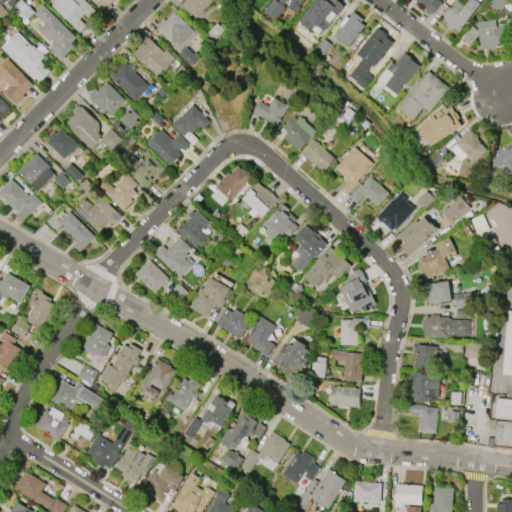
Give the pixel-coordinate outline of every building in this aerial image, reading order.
[(84,0),(97,12),(89,19),(84,15),(80,19),(86,26),(79,33),(51,5),(56,0),(84,0)] [(115,0),(110,5),(112,7),(105,14),(91,0),(115,0)] [(185,0),(212,0),(195,17),(191,14),(188,18),(178,8),(182,4),(181,4),(185,0)] [(264,11),(271,0),(275,0),(278,2),(279,0),(305,0),(305,1),(304,0),(302,0),(298,6),(299,7),(294,13),(286,7),(287,5),(285,3),(283,6),(285,7),(275,20),(264,11)] [(334,0),(342,6),(336,14),(329,10),(323,19),(329,24),(323,32),(314,26),(311,31),(298,21),(314,0),(334,0)] [(414,0),(438,0),(441,2),(430,15),(422,9),(423,7),(414,0)] [(475,0),(479,3),(457,31),(453,28),(452,30),(444,25),(446,22),(442,19),(445,15),(442,13),(447,6),(450,9),(457,0),(463,6),(467,0),(475,0)] [(486,3),(488,0),(504,0),(496,11),(486,3)] [(43,4),(76,38),(71,43),(74,46),(61,59),(50,47),(54,43),(50,39),(49,41),(38,30),(44,24),(33,13),(43,4)] [(193,30),(179,45),(174,41),(172,43),(158,29),(159,28),(156,26),(163,19),(165,21),(174,11),(193,30)] [(363,25),(347,46),(334,36),(341,27),(338,25),(345,16),(347,18),(352,12),(362,19),(359,23),(363,25)] [(471,26),(477,30),(476,22),(494,19),(495,27),(504,26),(507,46),(480,49),(478,34),(469,46),(461,39),(471,26)] [(16,32),(31,46),(32,45),(44,57),(40,61),(51,71),(39,83),(1,48),(16,32)] [(379,38),(382,35),(391,42),(386,49),(388,51),(384,57),(382,55),(372,67),(358,56),(375,35),(379,38)] [(149,39),(163,52),(166,50),(174,58),(170,61),(172,63),(164,71),(162,70),(161,71),(161,72),(160,73),(158,73),(156,76),(148,68),(147,69),(132,54),(142,44),(141,43),(146,39),(148,40),(149,39)] [(191,66),(179,54),(185,47),(193,54),(195,52),(200,57),(191,66)] [(418,66),(396,95),(383,85),(392,74),(385,68),(390,61),(394,64),(403,52),(414,61),(413,62),(418,66)] [(0,67),(8,59),(33,85),(23,95),(25,96),(16,105),(3,92),(10,85),(0,75),(0,67)] [(134,101),(108,75),(119,64),(120,66),(124,62),(127,66),(130,63),(137,69),(134,72),(148,86),(134,101)] [(359,67),(372,77),(363,89),(350,78),(359,67)] [(397,109),(427,71),(448,87),(429,112),(422,107),(412,120),(397,109)] [(104,113),(90,99),(91,97),(89,95),(95,89),(96,90),(105,81),(126,100),(111,115),(106,110),(104,113)] [(272,97),(287,106),(281,116),(280,116),(275,125),(258,115),(257,117),(251,114),(258,101),(267,106),(272,97)] [(0,99),(10,109),(1,118),(0,117),(0,99)] [(192,145),(171,125),(176,119),(177,120),(192,104),(210,121),(202,129),(199,126),(194,131),(193,130),(190,132),(198,140),(192,145)] [(91,150),(65,123),(74,114),(72,112),(79,105),(81,107),(82,106),(98,123),(99,124),(99,125),(99,126),(99,127),(99,128),(99,129),(99,130),(99,131),(99,132),(98,132),(101,136),(97,141),(98,142),(91,150)] [(427,126),(447,109),(450,113),(453,111),(461,120),(455,125),(457,127),(453,130),(451,128),(438,139),(427,126)] [(130,129),(119,119),(127,111),(130,113),(133,110),(139,116),(135,120),(137,122),(130,129)] [(315,131),(299,149),(297,147),(296,149),(284,139),(286,138),(283,135),(286,132),(281,127),(292,116),(296,119),(299,117),(300,118),(302,118),(304,119),(304,122),(315,131)] [(64,159),(47,142),(50,139),(48,137),(54,131),(56,133),(62,128),(78,144),(64,159)] [(111,128),(122,140),(111,150),(100,139),(111,128)] [(170,166),(146,143),(160,129),(172,140),(178,134),(188,143),(182,150),(181,149),(178,152),(181,155),(170,166)] [(470,130),(487,151),(472,163),(455,142),(470,130)] [(313,139),(334,159),(321,173),(300,153),(313,139)] [(511,176),(511,141),(491,151),(504,180),(511,176)] [(372,163),(356,181),(358,182),(346,195),(340,189),(348,180),(334,168),(353,147),(372,163)] [(149,151),(165,168),(150,182),(151,182),(144,189),(133,177),(133,176),(128,171),(130,169),(124,163),(132,155),(137,160),(141,156),(142,158),(149,151)] [(18,172),(36,153),(51,167),(50,168),(55,174),(38,192),(18,172)] [(71,164),(83,175),(77,181),(65,170),(71,164)] [(251,176),(231,200),(215,187),(227,172),(230,174),(237,166),(241,170),(243,168),(251,176)] [(64,189),(54,180),(61,173),(70,182),(64,189)] [(133,200),(122,211),(98,187),(105,180),(113,188),(127,174),(137,184),(132,189),(136,193),(130,198),(133,200)] [(370,176),(388,193),(377,206),(363,194),(356,203),(349,197),(360,184),(362,185),(370,176)] [(0,195),(0,190),(11,179),(29,196),(32,193),(42,202),(23,222),(16,215),(23,208),(22,206),(17,212),(0,195)] [(278,199),(261,218),(240,199),(256,181),(264,189),(265,188),(278,199)] [(434,198),(424,208),(416,200),(426,190),(434,198)] [(375,217),(391,199),(392,200),(400,192),(407,199),(405,201),(414,209),(396,228),(395,227),(391,231),(388,229),(386,230),(379,224),(380,222),(375,217)] [(441,213),(460,196),(470,208),(451,224),(441,213)] [(99,232),(77,211),(84,204),(81,202),(84,199),(86,201),(87,200),(93,205),(95,203),(96,204),(102,198),(121,216),(113,224),(110,221),(99,232)] [(285,241),(279,236),(272,243),(257,230),(282,203),(288,209),(287,211),(296,219),(293,222),(298,227),(285,241)] [(69,211),(96,236),(80,253),(73,246),(78,241),(64,228),(65,227),(60,222),(61,220),(57,215),(62,210),(66,214),(69,211)] [(194,247),(177,230),(189,218),(187,216),(192,211),(194,213),(197,210),(209,222),(201,231),(206,236),(194,247)] [(396,236),(415,220),(416,221),(424,214),(437,229),(408,255),(399,245),(402,242),(396,236)] [(314,257),(313,256),(299,272),(290,264),(299,254),(295,251),(300,245),(292,238),(304,224),(326,244),(314,257)] [(171,271),(154,254),(162,246),(166,249),(178,237),(190,248),(185,253),(187,255),(171,271)] [(448,268),(426,279),(423,272),(421,274),(417,265),(420,264),(418,260),(438,250),(434,243),(448,237),(454,252),(443,257),(448,268)] [(329,246),(350,265),(338,279),(333,275),(326,283),(321,279),(314,287),(302,276),(316,260),(329,246)] [(153,293),(134,274),(149,259),(168,278),(153,293)] [(350,313),(338,287),(345,284),(343,280),(347,279),(346,277),(352,275),(351,272),(359,269),(360,271),(376,304),(370,306),(372,309),(366,311),(365,309),(359,312),(358,309),(350,313)] [(7,273),(30,286),(21,303),(10,297),(8,300),(1,296),(0,298),(0,280),(2,281),(7,273)] [(207,318),(187,307),(199,287),(201,288),(208,277),(231,290),(221,308),(215,305),(207,318)] [(424,284),(447,281),(449,300),(440,302),(440,304),(433,305),(433,303),(427,304),(427,299),(424,300),(422,291),(425,290),(424,284)] [(26,319),(33,306),(30,305),(34,298),(37,300),(41,293),(52,299),(50,302),(54,304),(41,327),(26,319)] [(234,308),(246,316),(243,320),(249,323),(240,339),(215,323),(224,308),(231,312),(234,308)] [(308,327),(296,320),(303,308),(315,315),(308,327)] [(511,375),(501,374),(506,311),(511,311),(511,375)] [(468,336),(448,335),(447,338),(424,337),(424,330),(421,330),(422,321),(424,321),(424,316),(430,317),(430,315),(439,315),(439,317),(448,317),(448,319),(469,320),(468,336)] [(245,341),(260,316),(276,326),(267,340),(274,345),(266,357),(258,352),(260,351),(245,341)] [(357,345),(340,345),(340,319),(352,320),(352,318),(369,319),(369,327),(357,327),(357,345)] [(23,338),(10,331),(17,319),(30,326),(23,338)] [(84,347),(97,324),(113,333),(107,343),(109,344),(109,348),(104,356),(101,358),(96,354),(94,356),(84,350),(86,348),(84,347)] [(9,368),(0,362),(0,344),(1,345),(2,342),(0,340),(0,337),(3,331),(17,339),(13,345),(20,349),(9,368)] [(273,361),(283,345),(287,348),(290,343),(295,346),(298,340),(308,346),(306,348),(311,351),(307,358),(309,359),(309,360),(310,361),(308,364),(309,365),(306,369),(305,368),(300,376),(291,371),(289,374),(280,368),(281,366),(273,361)] [(466,342),(481,344),(479,359),(464,357),(466,342)] [(100,378),(108,364),(111,366),(124,344),(129,347),(131,344),(141,349),(137,357),(140,359),(136,366),(133,364),(123,382),(121,381),(117,388),(100,378)] [(416,344),(437,346),(436,350),(440,350),(440,356),(432,356),(431,368),(414,367),(415,355),(412,355),(413,346),(416,346),(416,344)] [(335,351),(364,354),(361,382),(343,381),(345,361),(334,360),(335,351)] [(139,392),(158,359),(170,366),(170,367),(175,371),(164,391),(151,384),(149,386),(158,391),(153,400),(139,392)] [(84,364),(98,373),(91,385),(77,377),(84,364)] [(312,377),(323,378),(324,365),(313,364),(312,377)] [(412,371),(433,373),(432,378),(439,378),(437,398),(436,398),(436,399),(431,399),(431,398),(428,397),(427,402),(409,400),(409,393),(408,393),(409,380),(411,380),(412,371)] [(183,410),(165,399),(169,393),(172,396),(183,378),(187,381),(189,378),(199,384),(195,391),(199,393),(195,400),(191,398),(183,410)] [(77,382),(104,399),(97,409),(83,400),(81,404),(75,401),(69,411),(50,399),(62,380),(74,388),(77,382)] [(333,387),(362,389),(360,408),(331,405),(333,387)] [(450,404),(451,393),(460,394),(459,405),(450,404)] [(201,420),(208,409),(214,413),(217,407),(212,403),(217,395),(227,402),(225,405),(232,409),(221,427),(212,421),(206,423),(201,420)] [(496,398),(511,399),(511,447),(493,446),(495,428),(487,427),(487,419),(494,420),(496,398)] [(437,408),(435,433),(418,431),(419,414),(407,413),(408,403),(426,405),(426,407),(437,408)] [(58,440),(35,426),(45,410),(49,412),(52,407),(63,414),(63,416),(68,419),(66,422),(68,424),(58,440)] [(231,428),(242,411),(247,414),(247,415),(257,422),(252,429),(255,431),(251,437),(248,435),(247,437),(242,438),(236,447),(227,448),(221,444),(220,440),(226,430),(231,428)] [(459,412),(458,423),(448,422),(449,411),(459,412)] [(134,426),(117,454),(118,455),(109,469),(105,466),(103,468),(94,462),(96,460),(85,453),(97,434),(112,443),(125,421),(126,421),(127,419),(133,423),(132,425),(134,426)] [(84,424),(95,431),(88,441),(79,435),(76,440),(68,435),(76,422),(83,426),(84,424)] [(273,431),(286,440),(285,441),(290,445),(277,465),(264,456),(261,461),(257,458),(248,473),(239,467),(251,450),(258,454),(273,431)] [(154,458),(142,477),(140,476),(134,484),(113,472),(128,448),(134,451),(135,449),(144,455),(146,452),(154,458)] [(241,461),(230,449),(221,458),(233,469),(241,461)] [(281,474),(297,451),(302,455),(304,451),(314,458),(311,462),(319,467),(310,481),(305,477),(308,473),(305,471),(296,484),(281,474)] [(161,500),(141,489),(153,469),(157,471),(157,473),(160,475),(166,465),(179,472),(178,473),(184,477),(175,492),(168,488),(161,500)] [(346,480),(327,508),(311,498),(303,510),(296,505),(313,479),(319,483),(328,469),(346,480)] [(26,470),(47,484),(42,491),(54,499),(55,497),(68,505),(63,511),(48,511),(49,509),(41,503),(40,504),(39,503),(38,504),(13,488),(21,476),(22,477),(26,470)] [(179,511),(171,507),(191,474),(199,478),(194,486),(203,491),(206,487),(214,492),(202,511),(179,511)] [(353,501),(354,482),(381,483),(380,503),(377,503),(377,506),(370,506),(370,502),(353,501)] [(395,484),(421,486),(420,505),(404,504),(403,507),(394,507),(395,484)] [(452,488),(451,511),(427,511),(428,503),(432,504),(433,487),(452,488)] [(206,511),(220,489),(230,495),(225,503),(234,508),(233,510),(236,511),(206,511)] [(511,511),(495,511),(495,504),(501,504),(501,500),(511,500),(511,511)] [(9,511),(16,501),(34,511),(9,511)]
